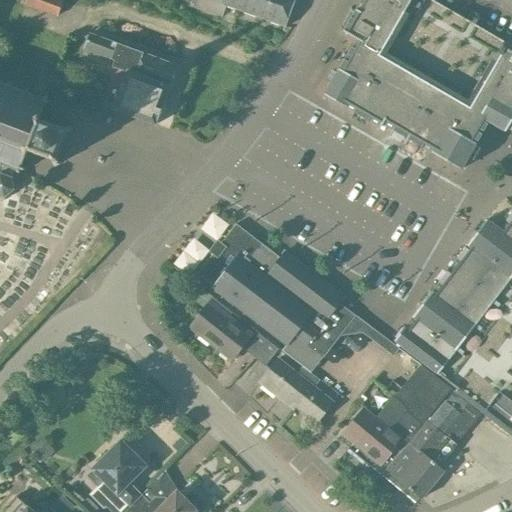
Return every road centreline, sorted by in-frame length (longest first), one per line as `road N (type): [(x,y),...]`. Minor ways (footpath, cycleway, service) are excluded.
road 1 (tertiary): [(111,312),(121,275),(264,106),(326,0)]
road 2 (tertiary): [(285,483),(111,312)]
road 3 (residential): [(285,483),(382,357)]
road 4 (unclassified): [(0,382),(61,323),(111,312)]
